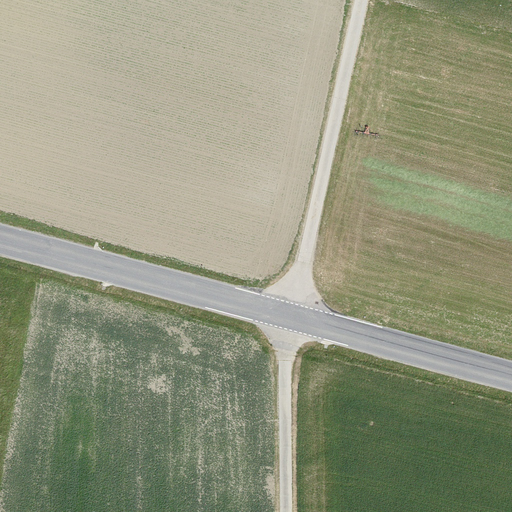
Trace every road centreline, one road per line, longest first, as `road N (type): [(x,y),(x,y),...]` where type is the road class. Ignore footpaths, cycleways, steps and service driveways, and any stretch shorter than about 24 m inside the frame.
road 1 (tertiary): [(511,378),(0,243)]
road 2 (track): [(366,0),(296,320),(281,412),(282,511)]
